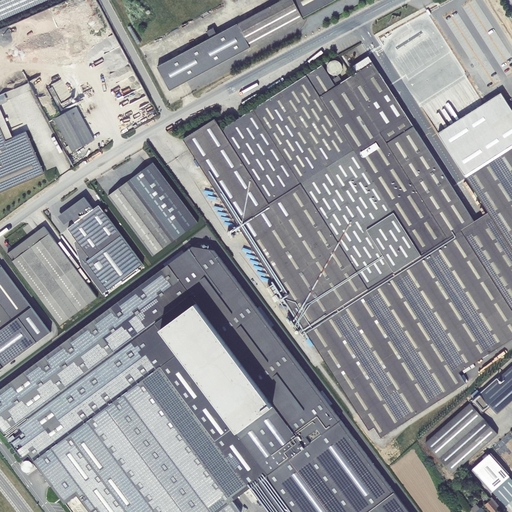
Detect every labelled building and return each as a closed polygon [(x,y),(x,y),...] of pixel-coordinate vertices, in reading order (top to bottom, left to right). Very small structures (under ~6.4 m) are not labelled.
[(0,0),(0,19),(45,0),(50,0),(51,2),(56,0),(0,0)] [(303,18),(293,0),(282,0),(217,35),(214,28),(207,31),(211,38),(157,67),(170,90),(304,19),(303,18)] [(293,0),(303,18),(335,0),(293,0)] [(484,65),(508,51),(479,0),(469,0),(459,6),(436,19),(465,69),(474,63),(476,66),(482,62),(484,65)] [(256,253),(308,334),(369,430),(375,427),(381,437),(465,383),(459,373),(511,338),(511,145),(465,175),(489,212),(474,222),(369,56),(352,66),(357,73),(343,82),(339,76),(332,80),(322,65),(222,129),(215,119),(183,139),(239,227),(243,233),(256,253)] [(485,102),(435,134),(436,134),(442,144),(443,144),(456,165),(456,166),(499,138),(485,117),(492,113),(485,102)] [(76,106),(53,118),(68,145),(71,151),(93,139),(76,106)] [(25,131),(12,137),(0,109),(0,191),(43,173),(25,131)] [(153,162),(148,166),(108,196),(153,256),(198,222),(153,162)] [(65,225),(73,218),(76,222),(68,228),(77,240),(90,258),(86,261),(108,290),(143,264),(99,205),(94,209),(85,196),(58,216),(65,225)] [(45,226),(35,233),(37,235),(46,228),(45,226)] [(37,235),(35,233),(7,254),(60,325),(98,297),(46,228),(37,235)] [(90,258),(77,240),(74,242),(81,265),(103,294),(108,290),(86,261),(90,258)] [(186,251),(168,264),(192,296),(156,323),(268,474),(341,420),(214,250),(193,246),(192,247),(190,244),(184,249),(186,251)] [(168,264),(0,389),(0,428),(23,460),(29,455),(65,504),(77,495),(90,511),(92,511),(97,508),(99,511),(240,511),(232,501),(250,488),(268,474),(156,323),(192,296),(168,264)] [(0,370),(51,333),(2,266),(0,267),(0,370)] [(497,414),(511,400),(511,365),(480,394),(482,396),(473,404),(482,414),(490,406),(497,414)] [(498,433),(470,402),(425,442),(453,473),(498,433)] [(409,511),(341,420),(268,474),(250,488),(268,511),(409,511)] [(509,473),(492,452),(472,470),(490,491),(492,490),(493,491),(510,476),(508,474),(509,473)] [(511,478),(510,476),(493,491),(506,506),(509,503),(511,506),(511,478)] [(485,504),(491,511),(494,511),(495,511),(499,508),(502,511),(504,511),(491,497),(490,498),(487,494),(484,497),(488,502),(485,504)]
